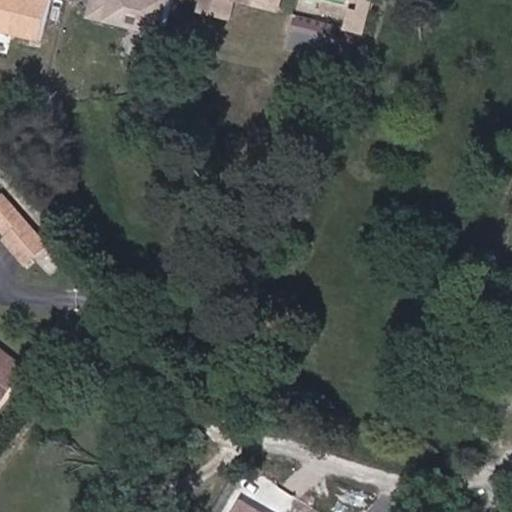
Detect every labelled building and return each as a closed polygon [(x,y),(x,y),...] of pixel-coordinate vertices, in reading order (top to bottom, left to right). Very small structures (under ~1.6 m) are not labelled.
[(47,0),(0,0),(0,33),(37,43),(47,0)] [(171,0),(90,0),(86,18),(162,37),(171,0)] [(205,0),(203,12),(235,20),(240,1),(288,12),(291,0),(205,0)] [(0,191),(0,213),(12,227),(8,230),(29,253),(50,235),(7,185),(0,191)] [(0,400),(28,363),(7,347),(0,354),(0,400)] [(260,511),(238,499),(230,511),(260,511)]
